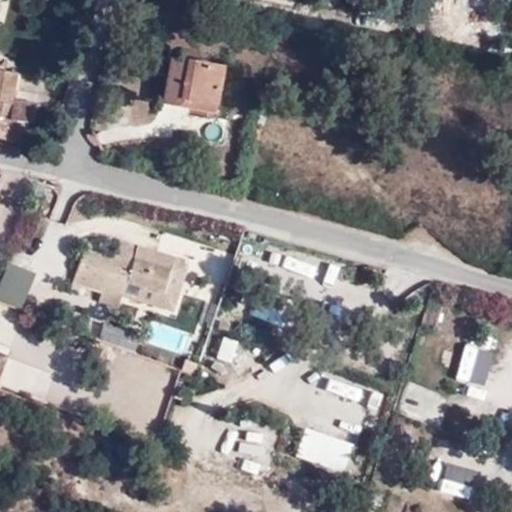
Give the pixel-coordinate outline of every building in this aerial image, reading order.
[(183,98),(217,104),(224,67),(172,57),(163,103),(175,105),(179,103),(182,100),(183,98)] [(17,73),(0,69),(0,138),(29,144),(36,104),(12,99),(17,73)] [(216,113),(217,104),(183,98),(182,100),(179,103),(175,105),(216,113)] [(137,248),(134,260),(171,269),(174,259),(137,248)] [(105,276),(110,258),(83,250),(73,284),(113,294),(117,279),(105,276)] [(164,294),(178,298),(188,266),(180,257),(175,255),(174,259),(171,269),(164,294)] [(133,264),(110,258),(105,276),(117,279),(113,294),(123,297),(133,264)] [(7,259),(0,275),(0,298),(20,307),(35,271),(7,259)] [(134,260),(133,264),(123,297),(166,309),(179,303),(180,299),(178,298),(164,294),(171,269),(134,260)] [(483,318),(443,306),(439,321),(479,333),(483,318)] [(479,333),(439,321),(434,338),(474,350),(479,333)] [(231,361),(238,340),(223,334),(215,355),(231,361)] [(0,374),(9,353),(0,349),(0,374)] [(20,362),(14,379),(42,390),(49,372),(20,362)] [(136,404),(150,377),(125,365),(111,392),(136,404)] [(474,375),(462,405),(497,419),(509,389),(474,375)] [(409,384),(402,405),(438,417),(445,397),(409,384)] [(327,401),(325,413),(357,420),(360,408),(327,401)] [(304,424),(293,455),(343,472),(354,442),(304,424)] [(467,499),(476,468),(445,460),(436,491),(467,499)]
